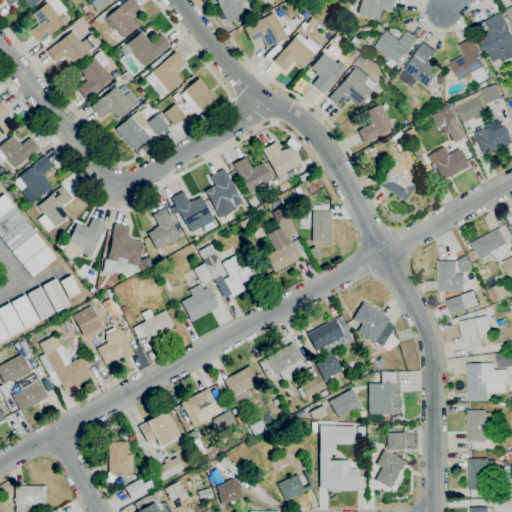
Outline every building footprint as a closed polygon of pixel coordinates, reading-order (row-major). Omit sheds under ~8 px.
[(39,0),(30,8),(24,1),(23,2),(21,0),(16,0),(9,5),(5,0),(39,0)] [(39,43),(30,31),(37,25),(34,21),(36,20),(31,14),(47,2),(49,0),(57,0),(66,10),(62,13),(68,20),(39,43)] [(109,0),(96,11),(87,0),(109,0)] [(106,17),(126,0),(132,0),(139,7),(130,15),(134,20),(133,20),(137,25),(123,37),(106,17)] [(226,20),(218,6),(219,5),(216,0),(235,0),(242,12),(226,20)] [(380,20),(357,13),(360,0),(395,0),(393,11),(383,8),(380,20)] [(305,19),(300,15),(304,10),(309,15),(305,19)] [(89,21),(85,16),(89,12),(93,17),(89,21)] [(267,48),(261,36),(251,41),(243,28),(273,12),(286,37),(267,48)] [(493,63),(479,38),(489,32),(484,22),(501,13),(509,29),(508,30),(511,37),(511,57),(502,63),(500,60),(493,63)] [(312,29),(306,24),(311,17),(318,23),(312,29)] [(93,29),(89,24),(94,20),(98,25),(93,29)] [(74,64),(68,57),(67,58),(64,54),(55,62),(46,51),(71,31),(80,42),(92,33),(100,43),(94,48),(93,47),(86,53),(87,55),(83,59),(82,57),(74,64)] [(392,69),(386,64),(390,59),(386,56),(385,57),(382,55),(383,54),(375,48),(387,31),(400,41),(407,31),(418,39),(406,55),(405,54),(397,64),(396,63),(392,69)] [(143,66),(131,50),(124,56),(119,50),(126,45),(125,44),(141,32),(146,38),(147,37),(151,42),(160,34),(169,45),(143,66)] [(283,70),(273,61),(293,37),(294,37),(298,33),(306,40),(308,37),(319,48),(314,54),(314,55),(302,69),(296,63),(295,64),(291,61),(283,70)] [(336,45),(331,41),(336,36),(340,40),(336,45)] [(356,46),(350,41),(353,36),(360,41),(356,46)] [(477,84),(472,76),(469,78),(468,77),(459,82),(450,64),(463,56),(458,46),(471,39),(479,55),(477,56),(483,67),(482,68),(488,78),(477,84)] [(428,88),(418,80),(412,88),(400,79),(405,72),(404,71),(412,60),(411,59),(423,43),(434,51),(428,60),(441,70),(428,88)] [(335,58),(326,50),(331,44),(340,53),(335,58)] [(85,99),(76,89),(86,81),(82,76),(83,75),(78,69),(93,56),(100,50),(109,61),(102,67),(111,78),(85,99)] [(355,58),(351,55),(355,50),(359,54),(355,58)] [(160,98),(144,77),(151,72),(150,71),(175,51),(184,63),(175,70),(178,74),(177,75),(182,81),(160,98)] [(323,94),(311,84),(318,76),(314,73),(315,72),(310,68),(323,53),(336,64),(339,61),(346,67),(323,94)] [(362,66),(357,60),(362,55),(368,60),(362,66)] [(338,107),(328,98),(356,66),(368,77),(368,78),(375,85),(371,90),(371,91),(358,106),(352,100),(351,101),(347,97),(338,107)] [(115,80),(111,75),(117,70),(120,75),(115,80)] [(196,115),(179,95),(184,91),(183,91),(198,78),(208,90),(210,89),(218,99),(201,112),(200,111),(196,115)] [(486,105),(480,91),(496,85),(501,99),(486,105)] [(117,119),(113,113),(112,114),(109,110),(99,117),(90,106),(115,86),(123,96),(129,91),(138,103),(117,119)] [(462,123),(485,114),(478,93),(454,102),(462,123)] [(0,137),(0,101),(1,101),(10,112),(0,120),(3,124),(2,125),(8,131),(0,137)] [(173,125),(163,113),(174,103),(185,116),(173,125)] [(363,143),(357,130),(368,125),(361,113),(379,103),(392,128),(363,143)] [(454,142),(448,132),(444,134),(441,129),(439,130),(431,117),(448,107),(464,137),(454,142)] [(133,150),(123,137),(122,139),(114,129),(137,111),(145,121),(146,125),(142,128),(149,137),(133,150)] [(156,135),(146,122),(157,113),(158,114),(160,112),(169,124),(156,135)] [(511,144),(484,157),(473,134),(482,129),(483,131),(501,123),(503,127),(504,127),(511,144)] [(14,169),(5,158),(1,161),(0,159),(0,145),(11,136),(17,142),(17,141),(20,145),(29,138),(38,149),(14,169)] [(278,180),(261,150),(275,142),(280,151),(284,149),(284,150),(290,146),(300,163),(285,172),(287,176),(278,180)] [(442,180),(432,164),(434,163),(430,154),(443,146),(448,155),(459,149),(468,165),(442,180)] [(30,203),(27,199),(13,182),(18,178),(17,177),(44,155),(53,166),(42,175),(46,179),(45,180),(50,187),(30,203)] [(248,192),(233,164),(245,157),(250,167),(254,165),(255,167),(262,163),(271,179),(248,192)] [(219,218),(204,191),(215,185),(210,176),(223,169),(230,180),(229,181),(237,195),(242,202),(235,206),(236,209),(219,218)] [(405,202),(379,185),(389,169),(415,186),(405,202)] [(47,232),(37,220),(44,215),(37,206),(61,186),(70,196),(61,204),(64,208),(63,209),(68,215),(47,232)] [(190,233),(170,198),(182,191),(188,202),(192,200),(193,201),(200,197),(213,220),(190,233)] [(0,213),(0,194),(3,192),(12,204),(0,213)] [(251,207),(246,199),(253,195),(257,204),(251,207)] [(277,216),(269,202),(276,198),(283,212),(277,216)] [(0,236),(0,216),(13,206),(23,218),(0,236)] [(155,249),(147,233),(154,229),(153,228),(158,226),(152,215),(164,208),(179,237),(155,249)] [(330,243),(311,242),(311,211),(331,211),(330,243)] [(274,272),(265,256),(274,250),(266,235),(279,227),(275,220),(286,214),(296,232),(288,236),(300,258),(274,272)] [(73,258),(63,251),(67,241),(68,242),(76,223),(82,226),(83,225),(87,227),(91,218),(105,225),(90,257),(82,253),(73,258)] [(244,228),(240,222),(247,218),(251,224),(244,228)] [(10,250),(0,237),(23,219),(33,231),(10,250)] [(102,272),(104,259),(107,260),(113,224),(128,227),(127,237),(131,238),(131,240),(141,242),(138,260),(147,257),(151,266),(141,271),(138,264),(135,265),(127,264),(127,265),(114,272),(102,272)] [(497,261),(493,253),(480,261),(471,244),(505,225),(511,237),(511,242),(505,246),(510,254),(497,261)] [(20,262),(10,250),(34,231),(44,243),(20,262)] [(31,275),(21,263),(44,244),(54,257),(31,275)] [(204,263),(197,251),(210,244),(216,254),(214,255),(225,273),(213,279),(212,278),(204,263)] [(313,257),(309,249),(315,246),(319,254),(313,257)] [(232,296),(222,280),(229,276),(221,263),(234,256),(241,268),(249,263),(260,283),(248,290),(247,288),(232,296)] [(511,277),(509,279),(502,262),(511,257),(511,277)] [(437,292),(437,261),(455,262),(455,275),(463,275),(463,292),(437,292)] [(212,278),(201,284),(193,269),(204,263),(212,278)] [(70,274),(59,280),(68,297),(79,291),(70,274)] [(56,312),(41,285),(55,278),(69,305),(56,312)] [(191,321),(181,302),(192,296),(188,290),(199,284),(202,290),(207,288),(217,307),(191,321)] [(494,302),(488,291),(498,286),(499,287),(505,284),(510,294),(494,302)] [(40,320),(26,294),(39,287),(53,313),(40,320)] [(24,329),(10,302),(24,295),(38,321),(24,329)] [(450,315),(445,301),(461,296),(465,310),(450,315)] [(112,320),(102,302),(110,298),(119,315),(112,320)] [(382,346),(374,342),(356,332),(361,324),(352,318),(362,302),(389,319),(387,322),(394,327),(382,346)] [(10,337),(0,319),(0,307),(9,303),(23,330),(10,337)] [(71,315),(81,336),(100,327),(89,306),(71,315)] [(147,341),(144,336),(138,339),(132,328),(145,321),(141,313),(148,309),(152,317),(165,310),(174,327),(147,341)] [(465,352),(458,322),(476,318),(476,319),(486,316),(491,336),(482,338),(484,348),(465,352)] [(325,382),(315,365),(314,365),(311,360),(319,355),(307,334),(333,319),(334,320),(340,317),(349,331),(342,335),(344,337),(349,335),(352,342),(347,345),(345,342),(331,351),(341,370),(339,371),(340,372),(335,375),(334,374),(332,376),(333,378),(325,382)] [(0,320),(0,340),(8,336),(0,320)] [(105,365),(96,348),(107,342),(104,338),(105,334),(115,328),(120,330),(133,354),(125,358),(123,355),(105,365)] [(27,358),(26,355),(25,356),(18,345),(25,341),(31,352),(30,353),(31,355),(27,358)] [(284,382),(278,372),(274,374),(273,372),(266,376),(258,362),(266,358),(265,358),(292,343),(304,365),(298,369),(301,373),(284,382)] [(65,392),(60,383),(54,387),(48,376),(49,375),(48,374),(38,357),(61,345),(71,363),(81,357),(91,376),(73,386),(73,387),(65,392)] [(511,366),(497,368),(496,353),(511,351),(511,366)] [(3,384),(0,378),(0,365),(20,354),(30,371),(11,382),(10,380),(3,384)] [(376,370),(370,364),(372,362),(371,361),(373,359),(374,360),(375,359),(377,361),(379,359),(383,363),(376,370)] [(467,401),(467,364),(493,364),(494,371),(507,370),(507,383),(504,383),(504,394),(487,394),(487,400),(467,401)] [(236,405),(223,380),(249,366),(258,382),(245,389),(250,397),(236,405)] [(307,399),(305,396),(301,398),(296,389),(300,387),(299,385),(309,379),(305,371),(312,367),(316,375),(318,374),(325,387),(310,395),(311,397),(307,399)] [(399,414),(368,414),(368,384),(380,384),(380,371),(396,371),(396,384),(399,384),(399,414)] [(20,411),(11,395),(22,389),(19,384),(30,378),(33,383),(38,380),(47,396),(20,411)] [(330,395),(327,390),(334,386),(337,391),(330,395)] [(193,427),(180,403),(207,388),(216,405),(197,415),(201,422),(193,427)] [(338,419),(329,401),(351,389),(361,408),(338,419)] [(315,419),(312,419),(309,412),(322,405),(326,413),(315,419)] [(219,432),(215,424),(213,425),(211,421),(213,420),(212,419),(228,410),(235,423),(219,432)] [(159,446),(155,439),(147,444),(137,426),(164,411),(178,436),(159,446)] [(486,442),(467,442),(467,411),(486,411),(486,442)] [(239,425),(235,417),(239,415),(244,423),(239,425)] [(254,435),(249,426),(260,420),(262,423),(260,424),(263,430),(254,435)] [(334,454),(318,454),(318,425),(334,425),(334,426),(355,426),(355,443),(334,443),(334,454)] [(199,455),(188,434),(194,430),(197,437),(205,452),(199,455)] [(405,450),(386,450),(386,433),(405,432),(405,450)] [(127,473),(108,473),(108,442),(126,442),(126,456),(131,456),(132,472),(127,472),(127,473)] [(390,489),(374,480),(381,467),(375,464),(383,450),(406,462),(390,489)] [(160,481),(153,469),(164,463),(163,460),(168,457),(170,460),(176,457),(182,469),(160,481)] [(220,462),(220,461),(219,460),(222,457),(223,458),(224,458),(237,472),(234,476),(220,462)] [(487,497),(474,497),(473,490),(468,490),(468,459),(488,459),(488,461),(495,461),(495,463),(502,463),(502,467),(511,467),(511,476),(496,476),(496,490),(487,490),(487,497)] [(328,490),(327,460),(349,460),(349,469),(357,469),(357,490),(328,490)] [(213,476),(206,466),(210,463),(217,473),(213,476)] [(194,485),(192,481),(194,480),(191,474),(201,468),(206,477),(194,485)] [(285,500),(277,484),(305,471),(313,487),(285,500)] [(152,490),(148,478),(123,486),(128,499),(152,490)] [(178,502),(176,498),(170,501),(163,489),(178,480),(187,497),(178,502)] [(30,511),(15,511),(15,505),(14,505),(14,500),(13,500),(13,499),(14,499),(14,486),(45,486),(45,505),(31,505),(30,511)] [(200,501),(197,492),(209,488),(212,497),(200,501)] [(166,502),(171,511),(136,511),(138,511),(134,503),(155,491),(160,500),(156,503),(166,502)]
